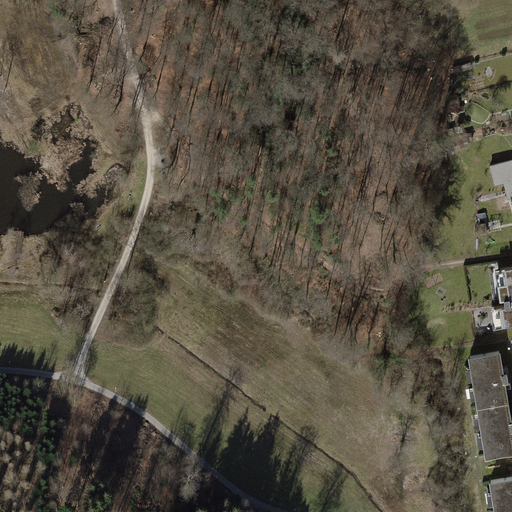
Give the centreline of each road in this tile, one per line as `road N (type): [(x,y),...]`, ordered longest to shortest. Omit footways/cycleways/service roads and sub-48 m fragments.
road 1 (track): [(118,0),(147,126),(149,186),(71,381)]
road 2 (track): [(248,500),(135,408),(71,381),(0,370)]
